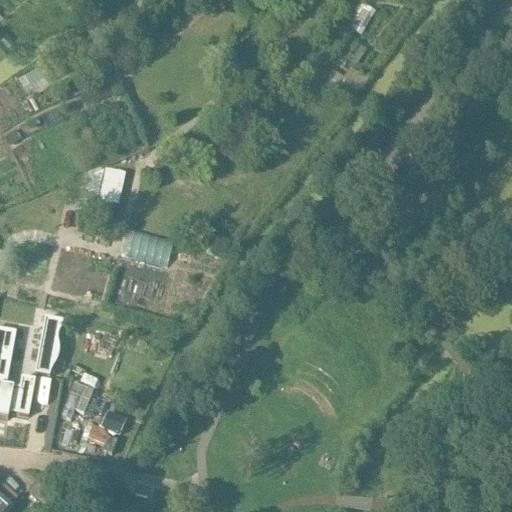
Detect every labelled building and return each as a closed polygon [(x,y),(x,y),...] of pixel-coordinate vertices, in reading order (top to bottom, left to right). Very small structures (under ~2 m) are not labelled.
[(98,201),(105,173),(82,182),(74,213),(105,221),(109,206),(109,204),(98,201)] [(34,377),(49,379),(50,375),(52,371),(54,367),(56,363),(58,360),(58,355),(59,351),(58,347),(58,345),(57,342),(57,340),(58,338),(58,335),(59,333),(61,330),(64,324),(44,321),(34,377)] [(19,391),(6,389),(16,335),(0,332),(0,420),(7,422),(8,416),(28,419),(35,382),(21,380),(19,391)] [(133,407),(137,400),(124,394),(121,401),(133,407)] [(100,431),(119,439),(126,421),(107,413),(100,431)] [(105,434),(86,427),(79,447),(98,453),(105,434)] [(110,452),(115,438),(106,435),(101,448),(110,452)] [(53,511),(61,502),(36,481),(26,493),(48,511),(53,511)] [(149,492),(137,489),(134,497),(147,501),(149,492)] [(0,511),(9,511),(11,510),(0,499),(0,511)]
